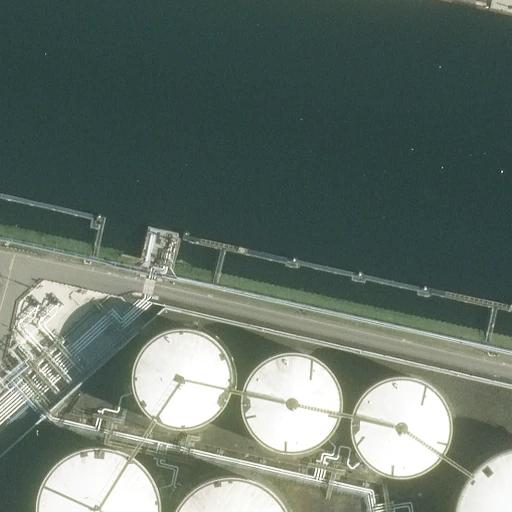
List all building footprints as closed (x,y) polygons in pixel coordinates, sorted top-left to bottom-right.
[(218,343),(216,341),(213,339),(210,336),(207,334),(203,333),(200,331),(197,330),(193,329),(189,328),(186,328),(182,328),(178,328),(175,328),(171,329),(168,330),(164,331),(161,333),(157,334),(154,336),(151,338),(148,341),(146,343),(143,346),(141,349),(139,352),(137,355),(136,359),(134,362),(133,365),(132,369),(132,373),(132,376),(132,380),(132,384),(132,387),(133,391),(134,394),(135,398),(137,401),(139,404),(141,408),(143,410),(146,413),(148,416),(151,418),(154,420),(157,422),(160,424),(164,425),(167,427),(171,427),(175,428),(178,429),(182,429),(186,429),(189,428),(193,427),(196,427),(200,425),(203,424),(207,422),(210,420),(213,418),(216,416),(218,413),(221,411),(223,408),(225,405),(227,401),(228,398),(230,395),(231,391),(232,388),(232,384),(232,380),(232,377),(232,373),(232,369),(231,366),(230,362),(228,359),(227,355),(225,352),(223,349),(221,346),(218,343)] [(334,375),(332,372),(329,369),(327,366),(324,364),(321,361),(318,359),(315,357),(311,356),(308,354),(304,353),(300,352),(296,352),(293,352),(289,352),(285,352),(281,352),(277,353),(274,355),(270,356),(267,358),(263,360),(260,362),(257,364),(255,367),(252,370),(250,373),(248,376),(246,379),(244,383),(243,386),(242,390),(241,394),(241,398),(240,401),(240,405),(241,409),(242,413),(242,416),(244,420),(245,424),(247,427),(249,430),(251,433),(254,436),(256,439),(259,441),(262,444),(266,446),(269,447),(273,449),(276,450),(280,451),(284,452),(287,452),(291,452),(295,452),(299,452),(303,451),(306,450),(310,449),(313,447),(317,445),(320,443),(323,441),(326,438),(329,436),(331,433),(333,430),(335,426),(337,423),(338,419),(340,416),(340,412),(341,408),(341,405),(341,401),(341,397),(341,393),(340,389),(339,386),(337,382),(336,379),(334,375)] [(447,446),(448,442),(449,438),(450,434),(451,430),(451,426),(451,422),(450,418),(450,414),(448,410),(447,406),(445,403),(443,399),(441,396),(438,393),(436,390),(433,387),(429,384),(426,382),(422,380),(419,379),(415,377),(411,376),(407,376),(403,375),(399,375),(394,376),(390,376),(386,377),(383,379),(379,380),(375,382),(372,384),(368,387),(365,389),(362,392),(360,395),(358,399),(355,402),(354,406),(352,410),(351,414),(350,418),(350,422),(350,426),(350,430),(350,434),(351,438),(352,442),(353,446),(355,449),(357,453),(360,456),(362,459),(365,462),(368,465),(371,468),(375,470),(378,472),(382,473),(386,475),(390,476),(394,476),(398,477),(402,477),(406,476),(410,476),(414,475),(418,473),(422,472),(425,470),(429,468),(432,465),(435,463),(438,460),(441,457),(443,453),(445,450),(447,446)] [(37,495),(36,499),(36,503),(35,508),(35,511),(160,511),(161,509),(160,504),(160,500),(159,496),(158,492),(157,488),(156,484),(154,481),(152,477),(150,474),(147,470),(144,467),(142,464),(138,461),(135,459),(132,456),(128,454),(125,452),(121,451),(117,449),(113,448),(109,447),(105,447),(101,447),(96,447),(92,447),(88,447),(84,448),(80,449),(76,450),(72,452),(69,454),(65,456),(61,458),(58,461),(55,463),(52,466),(49,470),(47,473),(45,476),(43,480),(41,484),(39,487),(38,491),(37,495)] [(511,511),(511,447),(511,448),(507,449),(503,451),(499,452),(495,454),(491,457),(487,459),(483,462),(480,465),(476,468),(473,471),(470,475),(467,478),(465,482),(463,486),(461,490),(459,495),(457,499),(456,503),(455,508),(454,511),(511,511)] [(284,506),(281,502),(278,499),(276,496),(272,493),(269,490),(265,487),(262,485),(258,483),(254,481),(250,479),(245,478),(241,477),(237,477),(232,476),(228,476),(223,477),(219,477),(215,478),(210,479),(206,481),(202,483),(198,485),(195,487),(191,490),(188,493),(185,496),(182,499),(179,503),(177,507),(174,510),(173,511),(286,511),(286,510),(284,506)]
